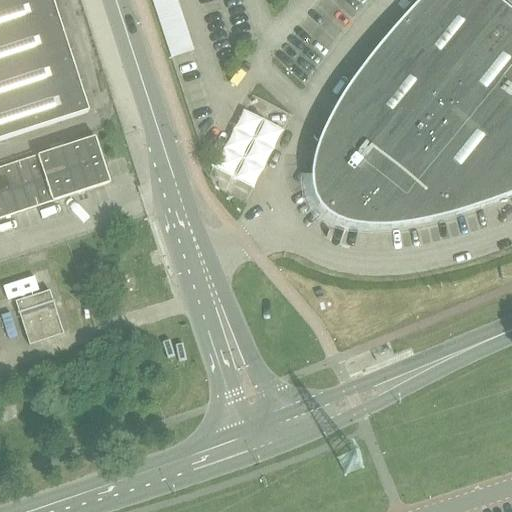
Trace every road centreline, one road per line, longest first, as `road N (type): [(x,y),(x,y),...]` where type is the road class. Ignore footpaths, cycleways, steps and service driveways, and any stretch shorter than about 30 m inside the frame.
road 1 (unclassified): [(196,266),(242,242),(257,220),(316,252),(392,265),(511,233)]
road 2 (unclassified): [(196,266),(105,0)]
road 3 (tertiary): [(263,437),(511,331)]
road 4 (tertiary): [(39,511),(263,437)]
road 5 (unclassified): [(263,437),(196,266)]
